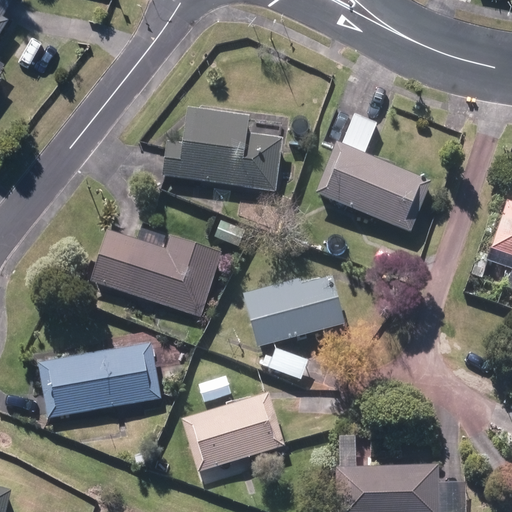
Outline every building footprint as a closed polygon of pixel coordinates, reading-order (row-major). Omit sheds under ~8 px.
[(0,0),(0,82),(3,78),(0,76),(0,72),(5,64),(0,60),(0,33),(9,19),(3,15),(11,0),(0,0)] [(163,179),(276,194),(284,140),(247,136),(250,118),(188,110),(184,146),(168,144),(163,179)] [(317,195),(411,235),(433,184),(366,156),(379,126),(355,116),(342,147),(338,145),(317,195)] [(287,224),(296,235),(317,218),(309,207),(287,224)] [(511,212),(503,209),(489,252),(511,259),(511,212)] [(215,240),(239,249),(246,234),(221,224),(215,240)] [(92,284),(202,320),(223,255),(171,238),(166,252),(109,233),(92,284)] [(246,296),(259,348),(346,326),(334,279),(301,287),(301,283),(246,296)] [(40,366),(49,420),(162,402),(153,347),(40,366)] [(263,369),(302,383),(309,363),(277,351),(273,361),(267,358),(263,369)] [(184,423),(199,474),(285,448),(270,397),(184,423)] [(344,442),(344,459),(372,460),(372,442),(344,442)] [(136,459),(138,469),(149,467),(147,457),(136,459)] [(439,484),(439,466),(344,470),(345,511),(466,511),(466,483),(439,484)] [(0,511),(6,511),(11,493),(0,490),(0,511)]
